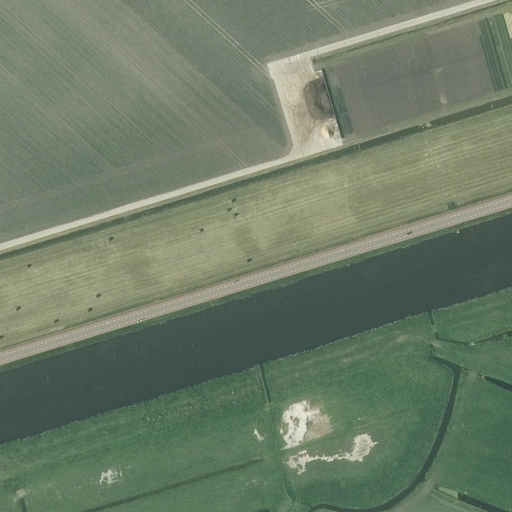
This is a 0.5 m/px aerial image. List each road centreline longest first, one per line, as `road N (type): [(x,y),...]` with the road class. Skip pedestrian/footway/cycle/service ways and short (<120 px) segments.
road 1 (track): [(486,0),(273,66),(298,154),(0,247)]
road 2 (tertiary): [(511,200),(0,359)]
